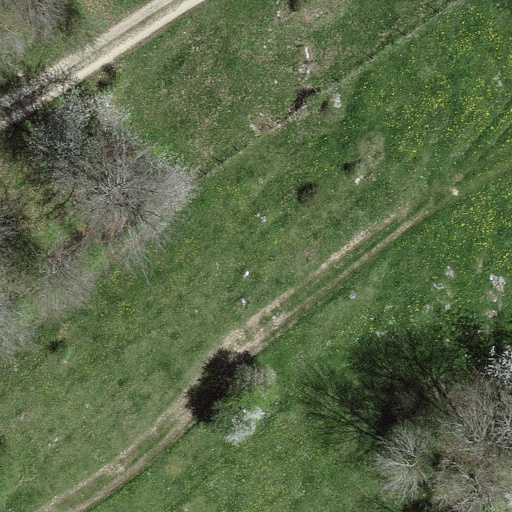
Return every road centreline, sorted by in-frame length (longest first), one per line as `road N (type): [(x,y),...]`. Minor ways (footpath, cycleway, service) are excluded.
road 1 (track): [(511,153),(442,191),(251,333),(109,479),(58,511)]
road 2 (track): [(178,0),(0,112)]
